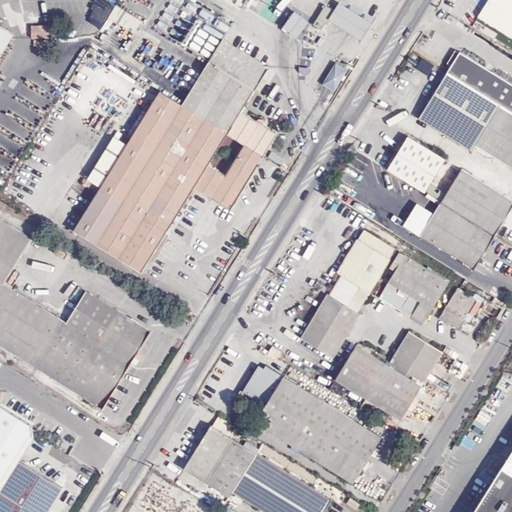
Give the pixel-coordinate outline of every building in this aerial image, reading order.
[(511,36),(511,0),(485,0),(476,14),(511,36)] [(116,1),(108,14),(133,31),(141,17),(116,1)] [(335,10),(330,20),(363,40),(373,22),(341,2),(335,10)] [(324,30),(330,20),(335,10),(327,5),(315,25),(324,30)] [(311,20),(296,11),(285,28),(300,37),(311,20)] [(45,39),(46,24),(32,24),(31,38),(45,39)] [(0,45),(9,32),(0,26),(0,45)] [(213,60),(259,88),(271,68),(225,39),(213,60)] [(511,81),(463,51),(450,72),(502,104),(511,109),(511,81)] [(192,92),(273,144),(281,130),(246,109),(259,88),(213,60),(192,92)] [(421,118),(474,152),(477,146),(502,104),(450,72),(421,118)] [(233,209),(265,157),(245,145),(226,176),(210,165),(229,134),(184,106),(163,93),(162,92),(130,145),(116,136),(90,179),(104,187),(77,230),(145,272),(197,187),(233,209)] [(245,145),(265,157),(273,144),(192,92),(184,106),(229,134),(246,144),(245,145)] [(511,167),(511,109),(502,104),(477,146),(511,167)] [(410,132),(388,167),(426,191),(448,155),(410,132)] [(226,176),(245,145),(229,134),(210,165),(226,176)] [(229,134),(245,145),(246,144),(229,134)] [(442,201),(495,234),(511,206),(511,196),(463,166),(442,201)] [(475,266),(495,234),(442,201),(433,215),(424,211),(417,221),(425,227),(421,232),(475,266)] [(28,236),(0,218),(0,340),(101,402),(147,327),(84,287),(65,316),(3,277),(28,236)] [(399,250),(368,229),(341,272),(361,284),(349,304),(333,294),(306,336),(337,355),(364,313),(361,311),(399,250)] [(413,320),(412,323),(424,329),(451,285),(402,254),(392,270),(398,273),(381,302),(403,316),(404,314),(413,320)] [(478,303),(459,291),(440,322),(459,333),(478,303)] [(411,324),(412,323),(413,320),(404,314),(403,316),(401,318),(411,324)] [(444,357),(412,337),(391,370),(359,351),(340,382),(403,422),(444,357)] [(270,350),(279,356),(281,351),(273,345),(270,350)] [(276,359),(279,356),(270,350),(268,354),(276,359)] [(299,381),(265,361),(260,371),(256,368),(243,389),(264,401),(254,417),(357,482),(386,437),(299,381)] [(0,490),(3,492),(22,461),(34,437),(31,420),(0,403),(0,490)] [(227,419),(221,429),(233,437),(239,427),(227,419)] [(183,468),(229,498),(232,493),(258,452),(264,443),(239,427),(233,437),(221,429),(211,423),(183,468)] [(511,450),(502,467),(511,473),(511,450)] [(258,452),(232,493),(261,511),(321,511),(330,497),(258,452)] [(49,511),(64,488),(22,461),(3,492),(0,496),(0,511),(49,511)] [(511,511),(511,473),(502,467),(473,511),(511,511)] [(381,492),(382,479),(369,478),(368,490),(381,492)]
